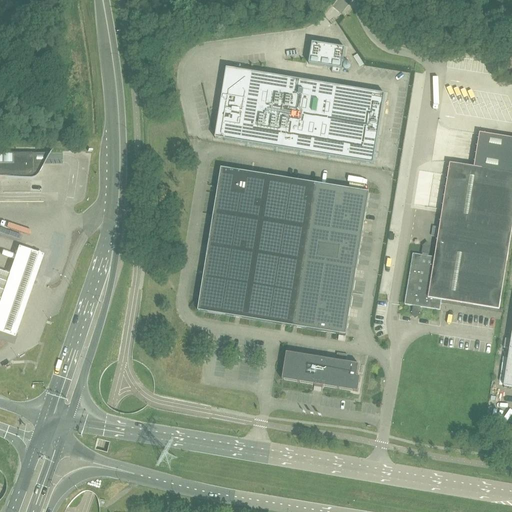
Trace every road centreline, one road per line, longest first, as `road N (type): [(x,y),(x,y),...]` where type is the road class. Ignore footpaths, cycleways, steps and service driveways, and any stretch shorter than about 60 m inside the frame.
road 1 (secondary): [(511,495),(68,421)]
road 2 (primary): [(115,232),(119,116),(103,0)]
road 3 (primary): [(115,232),(46,416)]
road 4 (primary): [(68,421),(112,281),(115,232)]
road 5 (secondary): [(146,478),(298,511)]
